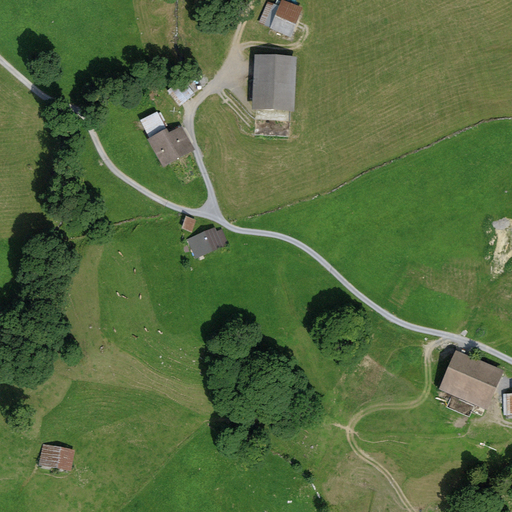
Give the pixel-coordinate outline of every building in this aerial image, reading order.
[(267,25),(267,26),(289,35),(299,9),(277,0),(274,7),(268,4),(261,22),(267,25)] [(293,60),(258,58),(256,108),(290,110),(293,60)] [(182,81),(170,91),(180,103),(192,93),(182,81)] [(156,113),(142,121),(149,135),(158,131),(156,128),(162,125),(156,113)] [(166,137),(165,138),(176,158),(191,149),(180,129),(166,137)] [(164,164),(176,158),(165,138),(166,137),(163,133),(150,140),(164,164)] [(186,221),(184,228),(191,230),(195,221),(187,218),(186,221)] [(196,235),(204,253),(227,243),(221,230),(215,233),(212,228),(196,235)] [(457,355),(444,385),(488,404),(501,373),(457,355)] [(44,446),(41,462),(68,468),(71,451),(44,446)]
